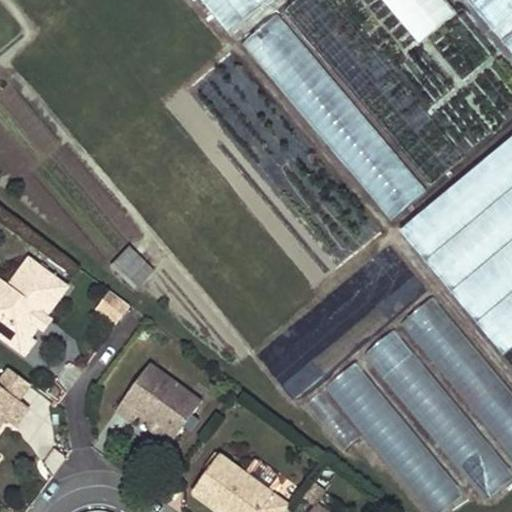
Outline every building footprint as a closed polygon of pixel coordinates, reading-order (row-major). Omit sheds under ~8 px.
[(201,0),(231,35),(271,0),(201,0)] [(449,0),(384,0),(418,43),(459,12),(449,0)] [(511,0),(464,0),(511,58),(511,0)] [(237,40),(389,219),(425,189),(274,10),(237,40)] [(511,135),(403,226),(503,351),(511,344),(511,135)] [(145,261),(131,249),(112,268),(127,281),(145,261)] [(0,288),(0,336),(26,355),(35,342),(31,339),(39,327),(47,317),(69,288),(30,259),(10,286),(5,282),(0,288)] [(117,323),(128,301),(105,289),(93,311),(117,323)] [(52,320),(47,317),(39,327),(44,331),(52,320)] [(360,351),(478,504),(511,478),(393,326),(360,351)] [(322,387),(422,511),(444,511),(464,496),(356,361),(322,387)] [(191,394),(151,364),(117,410),(134,422),(139,414),(151,422),(152,423),(155,419),(178,436),(199,407),(187,398),(191,394)] [(0,385),(19,400),(31,384),(10,369),(0,383),(0,385)] [(15,427),(29,408),(19,400),(0,385),(0,428),(6,420),(15,427)] [(202,402),(191,394),(187,398),(199,407),(202,402)] [(152,423),(151,422),(148,427),(159,435),(162,430),(175,440),(178,436),(155,419),(152,423)] [(286,511),(291,506),(221,455),(194,492),(222,511),(224,511),(227,509),(230,511),(286,511)]
